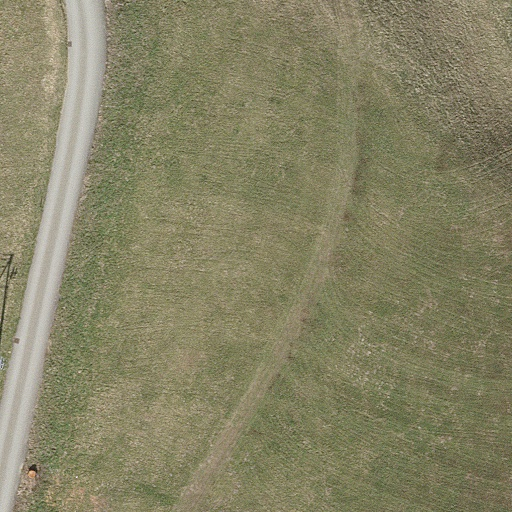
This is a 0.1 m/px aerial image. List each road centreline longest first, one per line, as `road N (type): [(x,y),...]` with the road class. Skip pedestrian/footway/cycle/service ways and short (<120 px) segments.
road 1 (residential): [(82,0),(85,80),(30,374)]
road 2 (residential): [(0,492),(30,374)]
